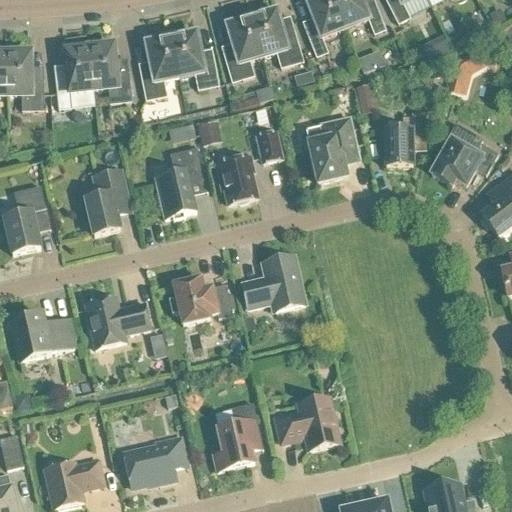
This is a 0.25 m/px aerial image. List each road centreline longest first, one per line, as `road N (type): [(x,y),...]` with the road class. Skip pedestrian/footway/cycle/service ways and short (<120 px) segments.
road 1 (residential): [(503,428),(462,248),(410,204),(0,294)]
road 2 (residential): [(205,511),(415,466),(447,444),(503,428)]
road 3 (tertiary): [(0,11),(133,0)]
